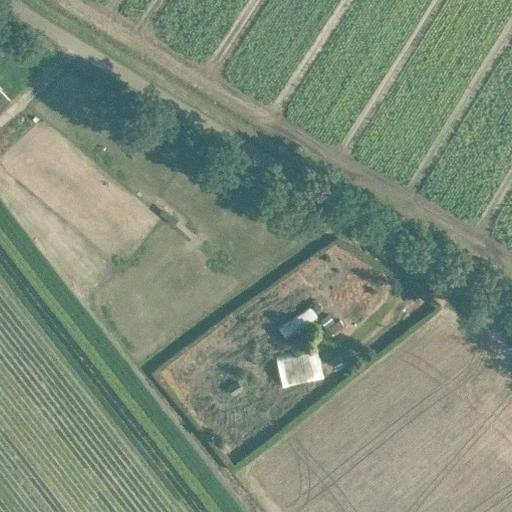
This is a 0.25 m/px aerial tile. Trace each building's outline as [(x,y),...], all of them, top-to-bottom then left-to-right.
[(0,89),(0,108),(10,99),(0,89)] [(291,318),(298,330),(332,310),(325,299),(291,318)] [(328,313),(320,318),(325,327),(334,321),(328,313)] [(290,352),(297,377),(337,367),(331,342),(290,352)] [(238,379),(227,386),(232,395),(243,388),(238,379)]
